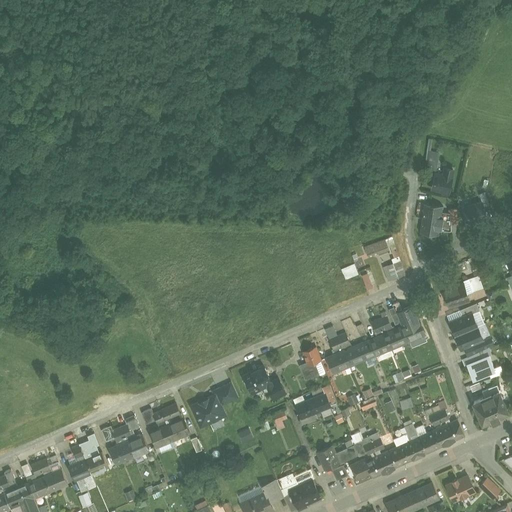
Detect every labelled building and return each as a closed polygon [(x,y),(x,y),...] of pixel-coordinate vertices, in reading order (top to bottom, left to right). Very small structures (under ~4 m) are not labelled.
[(439,168),(441,150),(430,148),(428,167),(439,168)] [(444,174),(435,172),(432,187),(448,191),(453,169),(445,167),(444,174)] [(511,187),(494,194),(501,209),(511,203),(511,187)] [(481,200),(461,206),(467,225),(487,219),(481,200)] [(442,204),(423,202),(420,231),(438,233),(442,204)] [(457,208),(449,208),(450,222),(458,222),(457,208)] [(386,238),(365,246),(368,255),(389,248),(387,244),(386,238)] [(397,261),(385,265),(390,278),(408,272),(399,248),(393,250),(397,261)] [(348,278),(361,272),(357,262),(344,267),(348,278)] [(370,274),(361,278),(365,287),(374,283),(370,274)] [(474,280),(464,283),(467,291),(477,288),(474,280)] [(464,281),(443,288),(449,305),(469,298),(467,291),(464,283),(464,281)] [(399,300),(392,303),(394,307),(396,311),(403,308),(399,300)] [(403,308),(396,311),(400,321),(402,325),(408,340),(425,333),(419,318),(413,304),(403,308)] [(396,311),(394,307),(389,309),(395,323),(400,321),(396,311)] [(472,312),(450,321),(456,334),(477,325),(472,312)] [(383,317),(380,318),(384,328),(392,324),(387,315),(383,317)] [(380,318),(372,321),(376,331),(384,328),(380,318)] [(362,323),(356,325),(361,335),(366,333),(362,323)] [(393,329),(386,332),(392,347),(408,340),(402,325),(393,329)] [(483,338),(477,325),(456,334),(461,347),(483,338)] [(345,332),(338,335),(342,345),(350,342),(345,332)] [(378,336),(369,339),(375,353),(392,347),(386,332),(378,336)] [(338,335),(330,339),(334,348),(342,345),(338,335)] [(351,347),(344,350),(350,364),(375,353),(369,339),(351,347)] [(342,345),(334,348),(336,353),(344,350),(342,345)] [(316,346),(303,351),(308,363),(308,364),(315,362),(321,359),(316,346)] [(336,353),(327,357),(333,371),(350,364),(344,350),(336,353)] [(466,361),(472,375),(495,367),(489,352),(466,361)] [(315,362),(308,364),(308,363),(301,366),(306,379),(319,374),(315,362)] [(264,365),(244,375),(249,384),(250,384),(254,392),(265,386),(265,385),(272,381),(264,365)] [(397,381),(414,374),(411,367),(394,375),(397,381)] [(231,382),(213,390),(215,394),(216,394),(221,405),(223,403),(223,404),(238,397),(231,382)] [(497,384),(483,389),(485,395),(474,400),(472,401),(482,422),(509,411),(508,410),(497,384)] [(314,397),(296,404),(301,418),(331,406),(330,405),(337,402),(330,385),(323,387),(322,387),(324,393),(314,397)] [(322,386),(311,391),(314,397),(324,393),(322,387),(323,387),(322,386)] [(373,387),(365,390),(367,397),(384,391),(383,388),(374,391),(373,387)] [(353,404),(362,400),(359,392),(350,396),(353,404)] [(215,394),(192,405),(201,425),(225,414),(221,405),(216,394),(215,394)] [(413,396),(402,399),(405,408),(415,405),(413,396)] [(365,409),(380,403),(378,399),(363,405),(365,409)] [(388,402),(391,411),(397,408),(393,399),(388,402)] [(447,406),(444,400),(438,402),(441,409),(445,407),(447,406)] [(176,403),(161,409),(173,439),(190,431),(184,417),(181,418),(180,414),(181,413),(176,403)] [(432,406),(425,410),(427,415),(430,414),(435,412),(432,406)] [(151,407),(142,411),(147,423),(156,419),(153,413),(153,412),(151,407)] [(441,409),(437,411),(441,420),(449,417),(445,407),(441,409)] [(173,439),(161,409),(153,412),(153,413),(156,419),(159,427),(150,431),(156,446),(173,439)] [(435,412),(430,414),(434,424),(441,420),(437,411),(435,412)] [(285,419),(290,417),(289,413),(276,417),(280,429),(287,426),(285,419)] [(135,415),(125,419),(127,424),(130,423),(132,429),(140,426),(135,415)] [(457,418),(442,425),(449,441),(455,438),(454,438),(464,434),(457,418)] [(412,422),(405,425),(409,435),(417,431),(414,426),(412,422)] [(143,434),(135,437),(132,429),(130,423),(127,424),(120,427),(125,437),(126,441),(132,455),(149,448),(143,434)] [(409,435),(405,425),(397,428),(400,435),(401,438),(409,435)] [(442,425),(427,432),(434,447),(443,443),(449,441),(442,425)] [(120,427),(113,430),(117,440),(125,437),(120,427)] [(240,432),(244,441),(255,437),(251,427),(240,432)] [(396,439),(390,427),(387,429),(392,441),(396,439)] [(95,432),(88,435),(89,439),(93,447),(97,445),(99,444),(95,432)] [(427,432),(412,439),(419,454),(424,452),(424,451),(434,447),(427,432)] [(369,435),(362,438),(362,439),(355,443),(355,444),(359,453),(359,455),(368,451),(369,453),(376,450),(376,449),(372,440),(369,435)] [(202,449),(197,436),(191,438),(196,451),(202,449)] [(380,436),(372,440),(376,449),(384,446),(380,436)] [(97,445),(93,447),(89,439),(79,443),(80,444),(86,458),(92,472),(108,465),(102,451),(100,452),(97,445)] [(412,439),(397,446),(404,461),(413,457),(419,454),(412,439)] [(132,455),(126,441),(119,444),(110,448),(116,462),(132,455)] [(80,444),(72,447),(78,461),(86,458),(80,444)] [(333,444),(317,451),(325,469),(359,453),(355,444),(347,447),(336,452),(333,444)] [(397,446),(382,453),(389,468),(394,465),(404,461),(397,446)] [(365,457),(351,463),(357,478),(371,471),(373,475),(383,471),(389,468),(382,453),(382,452),(366,459),(365,457)] [(47,458),(39,461),(43,471),(51,467),(47,458)] [(78,461),(69,465),(75,479),(92,472),(86,458),(78,461)] [(39,461),(32,464),(34,469),(36,474),(43,471),(39,461)] [(343,463),(332,468),(337,479),(348,474),(343,463)] [(32,464),(22,468),(24,473),(34,469),(32,464)] [(62,468),(45,475),(51,489),(67,483),(62,468)] [(11,471),(5,473),(6,475),(9,481),(14,479),(11,471)] [(293,474),(277,480),(284,495),(291,492),(290,489),(297,485),(296,483),(297,482),(293,474)] [(468,474),(458,478),(457,477),(452,479),(453,481),(446,484),(453,499),(460,496),(469,492),(468,492),(475,489),(468,474)] [(6,475),(0,477),(0,481),(3,488),(10,485),(9,481),(6,475)] [(45,475),(29,482),(34,496),(51,489),(45,475)] [(500,488),(487,476),(480,484),(492,496),(500,488)] [(277,478),(262,485),(265,492),(266,492),(270,501),(284,495),(277,480),(277,478)] [(297,485),(290,489),(291,492),(298,507),(321,496),(312,478),(297,485)] [(0,510),(10,506),(4,492),(3,488),(0,481),(0,510)] [(12,489),(4,492),(10,506),(34,496),(29,482),(12,489)] [(432,482),(417,489),(424,503),(439,496),(432,482)] [(417,489),(402,495),(409,510),(424,503),(417,489)] [(85,506),(94,503),(90,491),(81,494),(85,506)] [(265,492),(242,502),(246,511),(266,511),(273,508),(270,501),(266,492),(265,492)] [(402,495),(386,502),(390,511),(404,511),(409,510),(402,495)] [(225,511),(220,500),(212,504),(216,511),(225,511)] [(443,500),(428,507),(430,511),(434,511),(446,507),(443,500)] [(99,511),(95,503),(90,505),(92,507),(86,510),(87,511),(99,511)] [(506,503),(489,510),(490,511),(504,511),(509,510),(506,503)]
